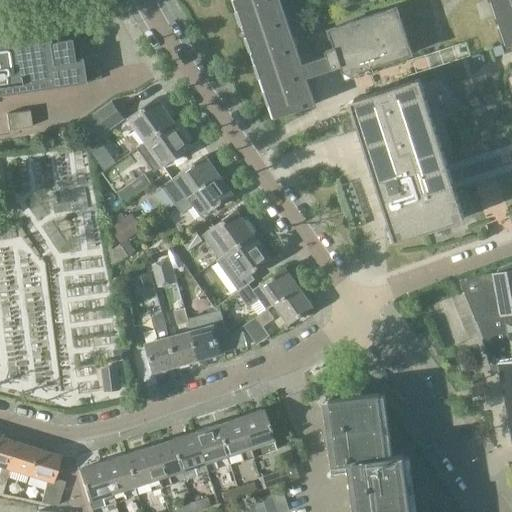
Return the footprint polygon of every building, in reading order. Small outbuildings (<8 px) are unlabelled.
[(327,55),(308,62),(301,64),(280,0),(235,0),(275,116),(316,103),(307,77),(342,65),(343,71),(349,73),(354,76),(360,73),(360,71),(404,56),(412,53),(409,47),(396,7),(328,29),(334,48),(326,51),(327,55)] [(511,0),(494,0),(508,42),(509,42),(511,51),(511,0)] [(0,93),(84,81),(80,57),(72,58),(69,37),(49,41),(48,32),(0,39),(0,93)] [(367,152),(367,154),(368,154),(373,169),(372,170),(373,171),(378,186),(378,187),(378,188),(379,188),(384,204),(383,204),(384,206),(389,221),(389,223),(390,223),(396,240),(465,218),(459,200),(460,200),(459,198),(456,191),(454,183),(454,182),(498,168),(494,156),(450,170),(449,166),(448,164),(443,149),(443,147),(442,147),(437,132),(438,132),(437,130),(432,115),(432,114),(432,113),(431,113),(426,97),(427,97),(426,95),(420,77),(416,79),(416,78),(414,79),(414,80),(357,98),(356,97),(354,98),(355,98),(350,100),(356,118),(356,120),(357,120),(362,135),(361,135),(362,137),(367,152)] [(135,144),(137,146),(173,121),(156,97),(128,116),(144,138),(135,144)] [(85,120),(97,136),(123,118),(112,102),(85,120)] [(29,109),(6,113),(9,130),(31,126),(29,109)] [(190,144),(173,121),(137,146),(142,154),(151,148),(162,164),(190,144)] [(511,150),(494,156),(498,168),(511,163),(511,150)] [(179,188),(186,197),(202,185),(218,173),(205,155),(158,188),(165,198),(179,188)] [(124,203),(151,184),(143,173),(116,193),(124,203)] [(202,185),(186,197),(175,204),(182,214),(201,201),(208,211),(233,194),(218,173),(202,185)] [(208,229),(225,253),(253,233),(236,209),(208,229)] [(113,227),(123,241),(139,230),(129,216),(113,227)] [(194,230),(180,241),(187,251),(201,240),(194,230)] [(270,257),(253,233),(225,253),(242,277),(270,257)] [(209,281),(223,271),(215,261),(201,271),(209,281)] [(490,366),(491,374),(499,372),(511,440),(511,262),(498,268),(499,271),(493,273),(492,273),(483,274),(461,283),(476,321),(479,328),(482,336),(484,343),(486,351),(488,358),(490,366)] [(258,299),(265,309),(298,286),(284,266),(260,283),(261,284),(253,290),(248,284),(237,292),(248,307),(258,299)] [(215,308),(232,295),(225,287),(208,299),(215,308)] [(299,287),(266,309),(267,310),(275,304),(289,323),(312,306),(299,287)] [(173,311),(177,325),(188,322),(184,308),(173,311)] [(176,364),(168,336),(166,328),(167,328),(163,313),(159,314),(158,309),(150,311),(152,317),(151,317),(155,330),(143,333),(153,371),(176,364)] [(221,352),(214,323),(223,321),(220,310),(188,318),(191,330),(199,358),(221,352)] [(267,311),(256,318),(264,328),(274,321),(267,311)] [(241,327),(229,335),(233,348),(246,344),(241,327)] [(191,330),(168,336),(176,364),(199,358),(191,330)] [(118,366),(102,368),(105,392),(121,390),(118,366)] [(410,511),(403,455),(388,457),(379,393),(329,399),(338,464),(354,462),(360,511),(410,511)] [(262,409),(238,416),(252,458),(262,454),(276,450),(272,440),(262,409)] [(238,416),(215,424),(225,455),(238,451),(241,461),(252,458),(238,416)] [(192,432),(206,472),(217,469),(213,459),(225,455),(215,424),(192,432)] [(192,432),(169,439),(179,470),(192,466),(195,476),(206,472),(192,432)] [(0,466),(5,468),(13,441),(0,436),(0,466)] [(169,439),(146,447),(159,488),(171,484),(167,474),(179,470),(169,439)] [(9,469),(28,475),(36,448),(13,441),(5,468),(0,466),(0,480),(5,482),(9,469)] [(146,447),(123,454),(133,485),(146,481),(149,491),(159,488),(146,447)] [(57,505),(64,481),(53,478),(60,455),(36,448),(28,475),(46,480),(40,502),(57,505)] [(123,454),(100,462),(114,503),(125,499),(121,489),(133,485),(123,454)] [(114,503),(100,462),(77,470),(87,500),(100,496),(103,506),(114,503)] [(262,489),(286,481),(298,477),(293,464),(281,468),(282,469),(258,477),(262,489)] [(252,483),(236,488),(239,497),(255,492),(252,483)] [(239,497),(236,488),(220,493),(223,503),(239,497)] [(281,490),(271,494),(276,511),(285,511),(288,511),(281,490)] [(276,511),(271,494),(260,497),(265,511),(276,511)] [(205,497),(189,502),(192,511),(209,506),(205,497)] [(265,511),(260,497),(249,501),(253,511),(265,511)] [(253,511),(249,501),(239,504),(241,511),(253,511)] [(191,511),(192,511),(189,502),(173,508),(174,511),(191,511)]
